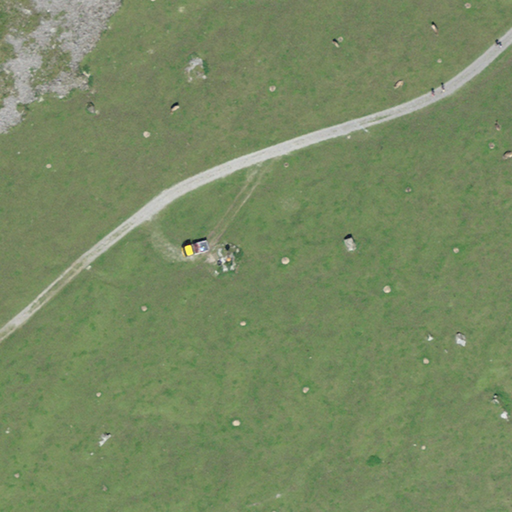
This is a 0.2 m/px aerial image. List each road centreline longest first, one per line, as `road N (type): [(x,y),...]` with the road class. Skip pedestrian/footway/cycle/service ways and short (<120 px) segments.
road 1 (track): [(151,207),(251,158),(401,108),(467,74),(511,34)]
road 2 (track): [(151,207),(166,250),(199,251),(279,148)]
road 3 (track): [(0,335),(151,207)]
